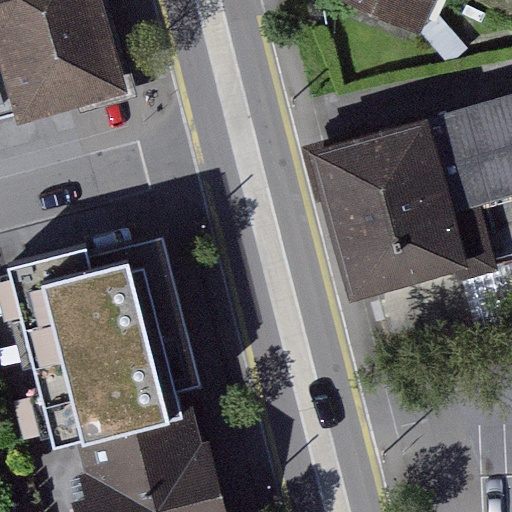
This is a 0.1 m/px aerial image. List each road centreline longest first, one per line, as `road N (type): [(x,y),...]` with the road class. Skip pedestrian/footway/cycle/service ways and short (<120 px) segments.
road 1 (secondary): [(245,141),(338,511)]
road 2 (residential): [(245,141),(0,199)]
road 3 (secondary): [(208,0),(245,141)]
